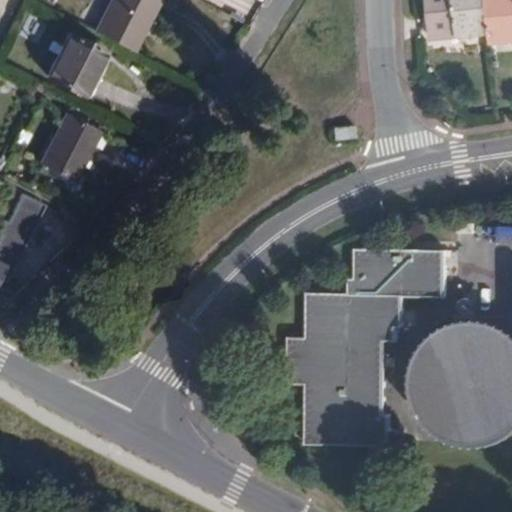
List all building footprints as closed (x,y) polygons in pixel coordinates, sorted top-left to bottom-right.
[(105,0),(90,30),(129,50),(154,0),(105,0)] [(458,36),(454,0),(420,0),(425,39),(458,36)] [(491,33),(487,0),(454,0),(458,36),(491,33)] [(511,0),(487,0),(491,33),(492,42),(511,40),(511,0)] [(48,77),(81,94),(95,66),(100,67),(104,58),(107,52),(70,34),(48,77)] [(95,66),(81,94),(90,99),(108,62),(104,58),(100,67),(95,66)] [(65,115),(40,162),(73,178),(97,131),(65,115)] [(446,298),(445,254),(356,251),(356,282),(347,283),(347,297),(308,296),(307,339),(288,341),(288,385),(307,386),(306,447),(390,449),(391,416),(384,416),(385,344),(394,344),(393,331),(403,331),(403,299),(446,298)] [(511,339),(511,340),(503,334),(491,329),(473,329),(463,330),(454,333),(446,338),(436,349),(429,358),(425,369),(423,381),(424,391),(426,401),(434,417),(443,425),(453,433),(461,436),(471,438),(485,438),(495,436),(507,431),(511,426),(511,339)]
